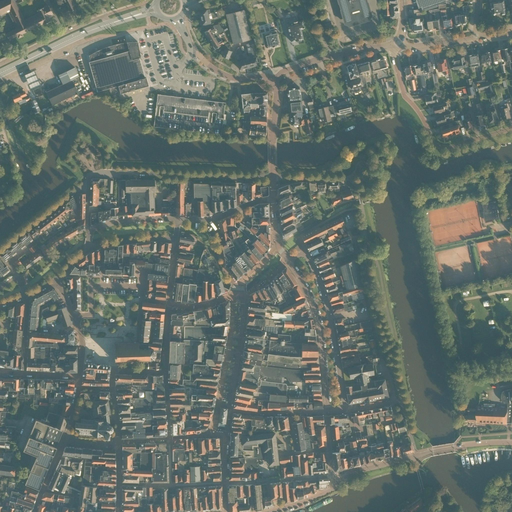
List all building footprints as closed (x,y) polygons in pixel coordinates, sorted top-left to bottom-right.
[(22,1),(21,0),(2,0),(0,1),(0,16),(8,12),(8,14),(9,13),(16,29),(6,34),(9,41),(18,36),(19,38),(23,36),(22,34),(43,24),(44,25),(50,22),(48,17),(53,15),(49,6),(44,8),(43,8),(37,11),(39,14),(24,21),(16,5),(22,1)] [(71,0),(67,0),(66,0),(61,0),(63,3),(65,2),(68,9),(69,11),(70,11),(70,12),(75,9),(73,6),(74,5),(71,0)] [(335,0),(343,25),(344,25),(347,27),(348,27),(369,21),(371,17),(372,17),(366,0),(335,0)] [(410,0),(411,0),(416,0),(419,8),(422,7),(424,11),(438,7),(437,5),(445,2),(446,3),(455,2),(454,0),(410,0)] [(501,14),(502,15),(505,15),(506,13),(504,4),(507,4),(506,0),(504,0),(505,0),(492,3),(492,6),(491,7),(491,9),(493,10),(494,13),(493,13),(495,15),(501,14)] [(399,17),(398,17),(398,13),(399,13),(399,9),(398,9),(398,5),(398,4),(398,5),(397,5),(389,5),(389,4),(387,5),(387,4),(384,4),(385,15),(391,15),(391,17),(392,17),(393,18),(397,18),(397,17),(398,17),(399,17)] [(467,13),(468,8),(468,5),(462,6),(463,11),(454,12),(456,26),(460,25),(462,24),(462,26),(465,25),(465,24),(467,22),(466,14),(467,13)] [(283,16),(278,9),(275,12),(280,19),(283,16)] [(431,10),(434,30),(436,30),(441,29),(439,19),(435,20),(434,12),(437,12),(437,9),(431,10)] [(199,16),(200,19),(216,15),(215,14),(217,14),(216,12),(215,12),(210,14),(209,10),(203,11),(202,10),(198,11),(199,12),(199,13),(198,13),(199,16)] [(244,10),(226,14),(233,44),(251,39),(244,10)] [(418,10),(414,10),(414,14),(416,13),(417,19),(409,20),(410,29),(413,29),(413,31),(415,33),(418,32),(418,33),(421,32),(420,32),(424,31),(424,32),(425,31),(424,29),(424,24),(423,21),(424,21),(423,18),(422,10),(418,10)] [(427,24),(424,24),(424,29),(427,29),(428,31),(432,30),(434,30),(431,10),(429,11),(430,20),(426,21),(427,24)] [(201,22),(200,22),(201,24),(202,24),(202,25),(210,23),(210,19),(216,17),(216,15),(200,19),(201,22)] [(442,20),(444,29),(449,28),(453,28),(452,19),(447,19),(446,16),(442,16),(443,20),(442,20)] [(298,40),(303,39),(301,30),(303,29),(304,27),(303,21),(297,22),(293,23),(287,24),(289,32),(291,42),(296,41),(299,41),(298,40)] [(205,32),(205,33),(206,35),(207,35),(210,40),(218,35),(224,32),(223,31),(222,32),(219,25),(220,25),(219,24),(208,28),(209,28),(209,29),(208,30),(205,32)] [(279,45),(276,30),(270,32),(271,34),(264,35),(267,48),(272,47),(275,47),(274,46),(279,45)] [(218,35),(210,40),(213,46),(214,49),(215,48),(215,49),(224,44),(218,35)] [(90,55),(89,56),(91,62),(90,62),(91,62),(96,81),(99,91),(98,91),(98,92),(118,86),(120,94),(130,91),(130,89),(134,88),(135,90),(148,86),(146,78),(143,79),(137,58),(140,57),(140,58),(141,58),(141,57),(140,57),(137,43),(138,43),(138,42),(137,42),(135,42),(128,43),(128,42),(127,42),(127,43),(122,43),(115,45),(113,45),(107,47),(102,49),(96,52),(90,55)] [(224,48),(225,49),(222,56),(225,57),(225,58),(226,59),(227,58),(228,59),(229,55),(230,56),(232,52),(231,51),(230,44),(226,44),(224,48)] [(252,67),(254,66),(255,66),(256,66),(257,65),(258,65),(257,62),(259,62),(260,61),(259,58),(258,57),(256,58),(256,57),(252,58),(251,56),(253,55),(251,47),(247,48),(249,59),(250,59),(252,67)] [(502,50),(504,61),(511,60),(509,49),(502,50)] [(502,62),(500,50),(497,51),(492,52),(494,62),(498,61),(499,60),(499,62),(502,62)] [(481,55),(482,64),(491,62),(490,53),(489,53),(488,52),(487,52),(486,53),(486,54),(481,55)] [(469,56),(470,65),(471,67),(480,66),(479,63),(478,54),(472,55),(469,56)] [(252,67),(250,59),(249,59),(246,60),(245,57),(243,58),(244,60),(246,68),(248,67),(249,68),(250,68),(251,67),(252,67)] [(453,65),(451,65),(452,69),(454,68),(454,69),(466,67),(468,67),(467,60),(465,60),(464,58),(463,57),(460,57),(460,58),(459,58),(459,59),(454,60),(453,62),(453,64),(453,65)] [(380,59),(377,60),(382,77),(386,76),(385,73),(384,73),(384,69),(385,70),(388,70),(385,60),(385,59),(383,58),(380,59)] [(246,68),(244,60),(238,62),(239,70),(242,69),(243,69),(245,69),(245,68),(246,68)] [(382,77),(377,60),(375,60),(375,61),(370,62),(373,73),(376,73),(376,71),(377,71),(378,75),(377,75),(378,78),(382,77)] [(437,62),(439,72),(439,71),(439,72),(443,71),(442,71),(445,70),(446,77),(449,77),(446,60),(443,60),(443,61),(441,61),(440,61),(438,61),(438,62),(437,62)] [(368,62),(363,63),(368,82),(369,81),(368,78),(370,77),(369,74),(371,74),(370,71),(371,71),(368,62)] [(424,70),(425,78),(429,78),(428,72),(431,72),(431,71),(433,71),(433,67),(431,67),(430,62),(429,62),(426,62),(426,63),(426,64),(424,64),(424,69),(424,70)] [(366,82),(368,82),(363,63),(357,65),(359,74),(363,73),(363,75),(361,75),(362,78),(364,78),(366,83),(366,82)] [(350,79),(358,76),(355,64),(347,67),(348,71),(349,74),(350,79)] [(404,67),(405,77),(411,76),(411,77),(414,77),(412,65),(409,66),(409,67),(404,67)] [(414,75),(416,74),(422,73),(422,75),(421,76),(423,87),(426,86),(422,65),(418,66),(418,65),(417,65),(416,65),(414,65),(413,66),(414,75)] [(72,80),(79,77),(75,67),(58,75),(63,84),(72,80)] [(32,90),(33,90),(40,87),(42,86),(36,72),(26,76),(32,90)] [(358,76),(350,79),(351,82),(349,83),(351,86),(348,87),(348,90),(349,92),(350,95),(352,92),(353,93),(357,92),(359,90),(359,89),(359,86),(363,85),(362,84),(364,84),(363,83),(366,83),(364,78),(362,78),(361,75),(358,76)] [(63,84),(46,92),(52,105),(78,93),(72,80),(63,84)] [(488,88),(489,93),(494,92),(491,82),(479,85),(480,90),(488,88)] [(467,88),(469,96),(475,95),(473,88),(473,86),(467,88)] [(35,95),(36,97),(43,94),(42,92),(40,87),(33,90),(35,94),(35,95)] [(350,111),(351,111),(350,108),(350,107),(349,107),(349,103),(345,104),(343,105),(338,106),(337,105),(335,106),(334,104),(349,101),(348,97),(344,98),(343,95),(345,92),(344,87),(337,88),(331,101),(332,106),(335,116),(335,114),(339,112),(340,114),(346,112),(346,113),(350,112),(350,111)] [(289,101),(301,100),(300,88),(287,89),(289,101)] [(438,102),(437,97),(441,96),(440,91),(436,92),(436,94),(432,94),(433,95),(426,96),(427,99),(427,100),(426,100),(427,102),(427,103),(428,104),(438,102)] [(21,98),(27,95),(25,92),(20,94),(19,94),(12,97),(14,102),(18,100),(19,101),(22,100),(21,98)] [(248,116),(248,115),(249,114),(249,109),(261,109),(261,105),(267,105),(267,93),(249,94),(241,95),(242,105),(240,105),(240,108),(242,108),(243,109),(240,109),(240,112),(239,112),(239,115),(248,116)] [(498,120),(495,108),(498,107),(495,95),(490,96),(492,104),(491,105),(491,107),(490,108),(491,112),(487,113),(488,117),(489,117),(490,123),(495,122),(495,121),(498,120)] [(504,104),(499,106),(500,110),(501,110),(504,119),(507,118),(510,117),(508,110),(510,110),(509,107),(511,106),(510,99),(507,100),(508,104),(504,104)] [(35,113),(40,111),(36,100),(30,102),(35,113)] [(301,100),(289,101),(290,113),(300,112),(302,112),(301,100)] [(477,127),(482,126),(482,125),(484,124),(483,119),(484,118),(481,103),(480,104),(481,104),(481,107),(477,108),(479,116),(475,117),(477,127)] [(445,112),(445,114),(451,112),(450,110),(449,110),(447,104),(434,107),(435,111),(434,111),(435,113),(436,114),(445,112)] [(248,115),(248,116),(250,116),(266,117),(267,105),(261,105),(261,109),(249,109),(249,114),(248,115)] [(327,107),(317,109),(319,118),(322,118),(323,122),(325,122),(329,122),(329,121),(331,120),(329,115),(334,114),(334,116),(335,116),(332,106),(329,107),(330,108),(328,108),(327,107)] [(303,120),(302,113),(301,114),(300,112),(290,113),(291,125),(299,124),(299,126),(305,125),(305,128),(307,134),(313,133),(311,123),(310,118),(303,120)] [(451,112),(445,114),(444,114),(445,116),(436,118),(437,120),(437,121),(437,122),(438,123),(438,124),(444,123),(450,122),(449,118),(452,117),(451,112)] [(464,120),(466,129),(467,129),(468,130),(473,129),(473,128),(474,128),(472,118),(471,118),(470,114),(467,114),(468,119),(464,120)] [(266,117),(250,116),(248,116),(248,117),(250,117),(250,122),(248,122),(250,122),(250,125),(251,125),(266,126),(266,117)] [(452,123),(449,124),(452,135),(453,134),(453,135),(460,133),(460,132),(461,132),(459,125),(460,125),(460,127),(463,126),(462,119),(456,121),(458,125),(453,127),(452,123)] [(250,125),(250,122),(248,122),(243,122),(243,130),(248,130),(248,129),(250,129),(249,134),(256,135),(256,134),(266,135),(266,126),(251,125),(250,125)] [(443,138),(452,135),(449,124),(445,125),(446,128),(447,128),(447,129),(441,131),(442,134),(441,134),(442,137),(443,137),(443,138)] [(122,200),(123,206),(127,206),(128,218),(128,215),(132,215),(132,216),(148,215),(148,217),(157,217),(157,212),(154,213),(152,192),(156,191),(156,183),(156,181),(155,180),(149,180),(130,179),(130,180),(126,181),(125,181),(125,180),(118,181),(118,199),(118,200),(122,200)] [(184,200),(184,192),(184,186),(184,181),(169,181),(169,191),(177,191),(176,206),(176,207),(175,207),(175,216),(184,216),(184,214),(184,200)] [(220,183),(220,182),(216,181),(216,182),(210,182),(211,196),(211,201),(212,212),(212,213),(222,210),(222,211),(226,210),(226,208),(231,207),(231,208),(236,206),(235,183),(220,183)] [(191,197),(191,208),(198,208),(198,202),(203,202),(211,201),(211,196),(210,182),(191,182),(191,184),(191,187),(192,191),(192,195),(192,197),(191,197)] [(335,188),(335,190),(339,190),(339,188),(339,186),(338,182),(327,183),(328,188),(335,188)] [(317,193),(325,192),(325,188),(326,188),(325,183),(316,183),(317,193)] [(290,191),(294,189),(292,184),(288,185),(278,189),(278,195),(285,193),(290,191)] [(492,199),(491,184),(484,184),(484,191),(487,191),(487,199),(492,199)] [(267,186),(260,187),(261,195),(262,196),(262,197),(267,196),(268,195),(268,187),(267,186)] [(341,194),(343,199),(343,201),(353,198),(351,192),(350,189),(340,192),(341,194)] [(290,191),(285,193),(287,196),(279,200),(279,209),(280,209),(295,202),(294,199),(290,191)] [(77,194),(77,203),(85,204),(85,194),(77,194)] [(340,194),(335,196),(330,198),(331,200),(333,205),(343,201),(340,194)] [(203,202),(203,215),(206,214),(207,216),(212,216),(212,213),(212,212),(211,201),(203,202)] [(495,201),(482,204),(483,208),(484,208),(484,209),(483,210),(486,222),(495,220),(494,219),(496,219),(496,220),(499,219),(495,201)] [(76,203),(76,211),(80,211),(80,214),(85,214),(85,204),(77,203),(76,203)] [(269,234),(270,234),(269,230),(269,225),(269,217),(269,203),(267,203),(266,203),(258,204),(249,208),(251,213),(252,225),(258,225),(259,228),(258,228),(257,230),(269,234)] [(60,209),(64,214),(66,217),(68,215),(67,214),(68,213),(67,212),(70,210),(66,204),(60,209)] [(292,212),(296,210),(293,204),(280,211),(279,211),(280,217),(281,217),(292,211),(292,212)] [(111,209),(105,209),(104,206),(98,207),(98,210),(98,211),(98,212),(90,212),(89,220),(90,226),(111,219),(111,209)] [(127,206),(123,206),(122,206),(122,209),(118,210),(118,208),(117,208),(118,215),(117,215),(118,219),(122,218),(128,218),(127,206)] [(168,216),(175,216),(175,207),(176,207),(176,206),(173,206),(173,207),(168,207),(168,216)] [(282,231),(282,232),(295,224),(299,222),(298,220),(302,218),(300,214),(303,213),(300,207),(296,210),(292,212),(293,214),(295,213),(297,217),(281,225),(282,231)] [(80,214),(80,211),(76,211),(71,211),(72,215),(76,215),(76,220),(84,219),(85,214),(80,214)] [(63,220),(57,212),(53,215),(57,220),(59,219),(61,221),(63,220)] [(293,214),(292,212),(281,217),(280,217),(281,224),(283,223),(295,217),(293,214)] [(53,223),(57,220),(53,215),(49,218),(53,223)] [(341,217),(340,218),(320,228),(319,227),(301,236),(305,245),(307,244),(321,237),(324,236),(324,237),(327,236),(328,238),(329,240),(338,236),(335,230),(343,226),(345,225),(341,217)] [(49,218),(45,221),(50,228),(50,227),(51,229),(53,228),(51,225),(53,223),(49,218)] [(217,222),(219,232),(223,232),(228,230),(227,226),(227,224),(227,218),(226,218),(217,222)] [(75,227),(78,233),(85,229),(84,229),(85,228),(85,220),(84,220),(78,223),(79,225),(75,227)] [(52,229),(50,228),(45,221),(41,224),(45,229),(47,228),(50,231),(52,229)] [(295,224),(282,232),(283,238),(290,234),(293,233),(297,230),(298,230),(297,228),(301,225),(300,224),(299,222),(295,224)] [(243,233),(249,239),(252,243),(252,244),(263,256),(263,257),(264,256),(267,252),(267,251),(257,239),(258,238),(255,234),(254,234),(250,229),(247,227),(242,224),(240,223),(237,228),(239,229),(243,233)] [(257,231),(257,230),(258,228),(252,227),(248,225),(243,223),(242,224),(247,227),(250,229),(254,234),(255,234),(258,238),(269,248),(270,241),(261,233),(257,231)] [(35,228),(39,233),(40,234),(43,231),(46,236),(49,234),(45,229),(41,224),(35,228)] [(73,236),(78,233),(75,227),(72,229),(71,227),(69,228),(73,236)] [(67,239),(73,236),(69,228),(66,229),(68,232),(64,234),(67,239)] [(35,229),(29,233),(33,238),(34,239),(35,239),(36,239),(38,237),(40,239),(43,237),(40,234),(39,233),(35,229)] [(221,243),(227,241),(230,240),(227,231),(228,230),(223,232),(219,232),(221,243)] [(270,234),(269,234),(257,230),(257,231),(261,233),(270,241),(270,234)] [(67,239),(64,234),(63,231),(60,233),(61,236),(57,238),(56,235),(53,237),(58,244),(62,242),(67,239)] [(27,233),(24,236),(29,243),(33,240),(27,233)] [(24,236),(19,240),(24,247),(29,243),(24,236)] [(179,242),(191,244),(193,245),(194,239),(185,237),(183,237),(180,236),(179,242)] [(50,243),(45,246),(49,252),(58,244),(53,237),(48,241),(50,243)] [(257,239),(267,251),(268,251),(267,251),(269,248),(258,238),(257,239)] [(320,238),(308,245),(306,245),(309,251),(318,247),(323,244),(320,238)] [(252,253),(259,261),(263,256),(252,244),(252,243),(249,239),(245,241),(248,245),(247,246),(250,250),(252,253)] [(19,240),(14,244),(20,251),(24,247),(19,240)] [(231,252),(236,249),(230,240),(227,241),(221,243),(222,249),(228,247),(231,252)] [(151,241),(141,242),(142,246),(142,247),(142,248),(143,248),(143,251),(150,251),(150,249),(150,248),(151,241)] [(248,245),(245,241),(240,245),(241,247),(244,252),(247,256),(255,265),(258,262),(259,261),(252,253),(250,250),(247,246),(248,245)] [(189,250),(191,244),(179,242),(178,249),(186,250),(189,250)] [(14,244),(10,247),(15,254),(20,251),(14,244)] [(49,252),(45,246),(45,245),(42,247),(41,246),(39,248),(45,255),(49,252)] [(104,269),(104,275),(105,275),(116,275),(121,276),(121,270),(122,270),(123,245),(117,246),(115,246),(114,251),(113,251),(114,248),(113,248),(106,249),(104,249),(104,268),(104,269)] [(10,258),(15,254),(10,247),(5,251),(10,258)] [(228,247),(222,249),(225,262),(230,260),(229,260),(226,253),(230,252),(231,252),(228,247)] [(309,251),(312,257),(314,256),(324,251),(327,250),(326,249),(325,249),(324,248),(319,250),(318,247),(309,251)] [(214,281),(214,283),(214,297),(225,292),(223,288),(221,279),(218,271),(212,258),(211,256),(210,255),(207,248),(203,250),(200,260),(199,266),(198,269),(206,270),(210,273),(212,280),(214,281)] [(30,256),(35,262),(44,256),(39,250),(30,256)] [(10,258),(5,251),(0,255),(6,262),(10,258)] [(236,261),(234,259),(234,258),(233,256),(230,252),(226,253),(229,260),(230,260),(232,264),(239,274),(241,276),(245,272),(236,261)] [(247,256),(244,252),(239,256),(250,269),(255,265),(247,256)] [(317,263),(327,258),(334,255),(336,254),(337,254),(336,252),(328,255),(326,252),(314,257),(312,258),(315,263),(317,263)] [(88,261),(89,260),(89,254),(86,256),(82,259),(80,260),(76,263),(79,267),(89,261),(88,261)] [(178,254),(177,260),(185,262),(191,263),(193,257),(178,254)] [(334,255),(327,258),(317,263),(315,264),(318,269),(320,268),(329,264),(328,261),(329,260),(329,261),(335,258),(337,257),(336,254),(334,255)] [(239,256),(239,255),(234,258),(234,259),(236,261),(245,272),(250,269),(239,256)] [(35,262),(30,256),(22,263),(26,269),(35,262)] [(0,271),(3,276),(10,270),(6,266),(5,267),(0,259),(0,271)] [(344,282),(341,282),(343,290),(338,292),(330,294),(328,295),(330,301),(346,296),(351,295),(352,301),(365,299),(362,285),(356,259),(355,260),(340,266),(344,282)] [(133,260),(129,260),(129,265),(129,266),(125,266),(124,266),(123,274),(123,276),(134,276),(135,260),(133,260)] [(183,269),(185,262),(177,260),(176,266),(182,267),(181,269),(183,269)] [(332,270),(335,269),(334,266),(330,268),(329,264),(318,269),(320,274),(331,270),(332,270)] [(86,269),(86,275),(94,275),(94,270),(95,270),(95,269),(96,269),(96,268),(94,268),(94,265),(92,265),(89,265),(89,269),(86,269)] [(239,274),(232,265),(227,268),(231,273),(236,280),(240,276),(239,274)] [(80,275),(86,275),(86,269),(80,269),(79,269),(74,266),(69,273),(69,274),(80,275)] [(181,269),(182,267),(176,266),(175,276),(179,277),(182,278),(183,269),(181,269)] [(286,267),(282,272),(292,287),(297,284),(295,279),(290,272),(288,270),(286,267)] [(196,284),(197,276),(198,270),(184,268),(183,269),(182,278),(179,277),(175,276),(174,283),(183,284),(185,285),(188,285),(189,285),(189,284),(193,284),(196,285),(196,284)] [(208,284),(214,283),(214,281),(212,280),(210,273),(206,270),(198,269),(198,270),(197,276),(198,276),(198,278),(201,279),(200,281),(202,281),(208,282),(208,284)] [(336,270),(335,269),(332,270),(331,270),(320,275),(323,281),(325,280),(335,276),(333,271),(336,270)] [(290,297),(291,300),(293,303),(296,301),(294,296),(296,295),(292,287),(282,272),(277,276),(287,290),(287,292),(288,292),(290,297)] [(21,275),(24,285),(29,282),(25,273),(21,275)] [(147,279),(149,279),(165,281),(167,282),(167,281),(168,276),(166,275),(154,274),(148,273),(147,279)] [(287,290),(277,276),(273,280),(281,294),(287,290)] [(341,282),(340,280),(333,283),(331,279),(325,281),(323,282),(325,287),(327,286),(335,284),(338,283),(341,282)] [(281,294),(273,280),(268,284),(276,298),(279,303),(285,300),(281,294)] [(183,284),(174,283),(172,301),(173,301),(179,301),(180,296),(181,296),(183,284)] [(179,301),(181,301),(181,302),(187,302),(187,300),(188,285),(185,285),(183,284),(181,296),(180,296),(179,301)] [(189,284),(189,285),(187,300),(187,302),(194,302),(195,297),(196,285),(193,284),(189,284)] [(276,298),(268,284),(264,288),(269,298),(271,301),(272,303),(273,305),(279,303),(276,298)] [(296,295),(294,296),(296,301),(302,298),(304,297),(297,284),(292,287),(296,295)] [(330,293),(338,290),(337,288),(336,284),(328,287),(326,288),(328,294),(330,293)] [(30,305),(28,329),(37,329),(39,305),(51,298),(53,301),(61,297),(55,289),(51,288),(36,297),(36,298),(31,300),(31,305),(30,305)] [(259,291),(259,292),(263,299),(263,302),(263,303),(263,305),(266,305),(266,302),(267,302),(266,300),(269,298),(264,288),(259,291)] [(255,292),(258,299),(259,299),(261,299),(262,302),(263,302),(263,299),(259,292),(259,291),(255,292)] [(346,296),(330,301),(332,307),(343,304),(346,303),(348,303),(346,296)] [(299,310),(305,309),(309,307),(305,298),(303,299),(292,305),(294,310),(295,311),(295,312),(299,310)] [(222,314),(221,314),(221,315),(220,315),(220,319),(229,317),(229,303),(228,303),(227,302),(222,303),(222,314)] [(259,304),(249,303),(248,310),(266,311),(277,313),(278,307),(281,307),(279,303),(273,305),(272,303),(267,302),(266,302),(266,305),(263,305),(259,304)] [(145,312),(148,312),(152,313),(161,314),(162,311),(163,311),(164,305),(144,303),(143,309),(145,309),(145,312)] [(343,304),(332,307),(333,311),(333,313),(344,310),(344,311),(349,310),(349,307),(347,308),(346,303),(343,304)] [(17,305),(16,316),(24,317),(24,306),(25,304),(17,304),(17,305)] [(295,311),(294,310),(292,305),(283,309),(282,314),(284,314),(288,314),(295,311)] [(60,317),(63,327),(72,324),(66,307),(50,312),(49,309),(48,307),(46,308),(45,308),(44,309),(42,310),(42,311),(42,313),(42,315),(42,316),(42,317),(45,316),(47,322),(60,317)] [(312,317),(309,308),(309,307),(305,309),(299,310),(301,317),(305,315),(306,318),(310,318),(312,317)] [(193,311),(194,318),(195,321),(206,319),(206,317),(204,310),(193,311)] [(287,314),(284,314),(282,314),(277,313),(266,311),(248,310),(247,316),(264,318),(268,318),(282,319),(282,320),(284,320),(284,327),(294,327),(294,321),(293,321),(293,315),(287,314)] [(143,320),(147,320),(163,322),(164,314),(161,314),(152,313),(148,312),(145,312),(143,312),(142,319),(143,320)] [(206,317),(206,319),(195,321),(193,322),(193,327),(205,326),(209,326),(228,325),(229,318),(217,319),(217,316),(216,315),(212,316),(206,317)] [(23,327),(24,317),(16,316),(15,323),(15,326),(23,327)] [(171,317),(170,326),(172,326),(176,326),(180,326),(183,326),(193,327),(193,322),(183,321),(183,319),(183,317),(177,317),(171,317)] [(276,327),(277,326),(284,327),(284,320),(282,320),(282,319),(268,318),(268,320),(254,318),(249,317),(247,317),(247,323),(247,324),(262,326),(276,327)] [(335,320),(336,326),(343,325),(342,320),(345,320),(345,318),(337,320),(336,319),(335,320)] [(162,339),(163,322),(147,320),(143,320),(142,319),(140,341),(145,341),(146,341),(146,343),(148,343),(152,343),(153,338),(162,339)] [(307,320),(305,321),(305,329),(315,329),(313,319),(311,320),(307,320)] [(368,321),(359,323),(360,329),(370,327),(372,327),(370,321),(368,321)] [(270,334),(270,333),(276,334),(277,326),(276,327),(262,326),(247,324),(246,330),(248,330),(261,332),(264,333),(270,334)] [(205,334),(211,334),(212,334),(227,335),(228,325),(209,326),(205,326),(205,334)] [(347,325),(338,327),(336,328),(337,333),(339,333),(345,332),(345,328),(348,328),(347,325)] [(184,340),(205,341),(207,340),(210,341),(211,334),(205,334),(205,326),(193,327),(183,326),(180,326),(180,330),(180,341),(181,340),(184,340)] [(33,332),(33,331),(27,330),(26,347),(27,347),(40,347),(45,347),(50,347),(56,347),(56,354),(57,354),(57,353),(65,354),(65,347),(65,346),(64,336),(47,334),(40,333),(33,332)] [(64,330),(64,336),(65,346),(73,346),(74,346),(74,345),(74,340),(74,335),(73,330),(74,330),(64,330)] [(170,333),(170,341),(180,341),(180,330),(176,330),(176,333),(170,333)] [(339,340),(354,337),(356,337),(355,334),(354,330),(348,331),(339,333),(337,334),(338,340),(339,340)] [(266,340),(269,340),(277,341),(287,341),(290,341),(290,340),(290,335),(289,335),(278,334),(276,334),(270,333),(270,334),(264,333),(246,331),(245,337),(264,339),(265,339),(266,339),(266,340)] [(263,346),(264,346),(265,339),(264,339),(245,337),(245,344),(263,347),(263,346)] [(339,347),(349,345),(353,344),(352,340),(355,339),(354,337),(339,340),(338,340),(339,347)] [(287,341),(277,341),(269,340),(266,340),(266,339),(265,339),(264,346),(263,346),(263,347),(245,344),(244,350),(246,350),(263,353),(266,354),(288,356),(289,343),(287,343),(287,341)] [(193,363),(193,364),(199,365),(199,363),(201,363),(201,358),(203,358),(204,354),(203,354),(203,343),(205,343),(205,341),(184,340),(181,340),(180,341),(170,341),(169,345),(169,362),(183,363),(184,345),(192,345),(192,343),(194,343),(193,360),(190,360),(190,363),(193,363)] [(212,359),(213,353),(214,345),(220,346),(221,341),(210,341),(207,340),(205,341),(205,343),(205,344),(204,351),(207,352),(207,359),(212,359)] [(144,360),(146,360),(150,360),(150,361),(150,360),(154,359),(155,356),(156,356),(156,353),(156,352),(155,352),(154,350),(154,349),(153,349),(150,349),(150,348),(148,349),(148,348),(148,343),(146,343),(146,341),(145,341),(140,341),(139,341),(139,343),(137,343),(137,342),(136,342),(136,343),(130,343),(130,342),(130,343),(124,343),(123,343),(122,343),(117,343),(116,343),(114,343),(115,348),(115,350),(115,354),(115,357),(115,362),(116,362),(116,361),(118,361),(125,360),(125,361),(125,360),(130,360),(130,361),(130,360),(134,360),(135,361),(135,360),(140,360),(140,361),(140,360),(144,360)] [(0,365),(1,366),(4,366),(7,367),(7,356),(8,351),(9,342),(7,342),(6,351),(0,350),(0,365)] [(301,344),(289,343),(288,356),(291,357),(301,357),(318,357),(317,344),(301,343),(301,344)] [(214,345),(213,353),(223,354),(224,346),(220,346),(214,345)] [(350,349),(349,345),(339,347),(340,354),(358,350),(358,347),(350,349)] [(20,355),(20,358),(23,358),(21,346),(16,346),(14,346),(13,351),(14,353),(14,354),(20,355)] [(65,346),(65,347),(65,354),(75,353),(77,354),(77,347),(73,347),(73,346),(65,346)] [(40,359),(40,347),(27,347),(27,358),(40,359)] [(45,360),(45,347),(40,347),(40,359),(41,363),(41,364),(40,371),(50,372),(50,364),(45,364),(45,360)] [(57,353),(57,354),(56,354),(56,347),(50,347),(50,359),(53,359),(56,360),(56,357),(57,357),(57,359),(59,359),(63,360),(63,359),(77,359),(77,357),(77,354),(75,353),(65,354),(57,353)] [(261,366),(263,366),(279,368),(287,369),(293,370),(299,370),(302,370),(312,370),(312,363),(302,363),(301,357),(291,357),(288,356),(266,354),(263,353),(246,351),(244,350),(243,356),(262,360),(261,366)] [(354,357),(354,360),(359,359),(359,358),(363,357),(363,355),(359,356),(358,354),(353,355),(353,352),(358,351),(358,350),(340,354),(341,360),(354,357)] [(207,359),(207,352),(204,351),(204,354),(203,358),(201,358),(201,363),(201,365),(208,365),(211,365),(211,366),(220,367),(222,360),(212,359),(207,359)] [(243,356),(242,363),(261,366),(262,360),(243,356)] [(343,360),(342,361),(343,367),(347,366),(353,365),(353,366),(360,364),(359,359),(354,360),(354,357),(354,358),(343,360)] [(59,365),(59,359),(57,359),(56,360),(56,363),(55,363),(55,365),(55,372),(64,372),(66,372),(66,365),(59,365)] [(77,372),(77,359),(63,359),(63,360),(59,359),(59,365),(66,365),(66,372),(77,372)] [(150,360),(146,360),(144,360),(143,364),(148,364),(148,369),(159,369),(159,362),(154,362),(154,359),(150,360),(150,361),(150,360)] [(95,371),(103,372),(109,372),(110,366),(85,363),(83,370),(95,371)] [(168,372),(168,378),(180,379),(182,379),(182,377),(180,377),(181,364),(169,363),(169,364),(169,370),(168,370),(168,372)] [(241,370),(261,374),(263,366),(261,366),(242,363),(241,370)] [(360,364),(353,366),(353,365),(347,366),(350,379),(353,378),(353,379),(353,378),(355,378),(356,380),(355,380),(355,381),(356,381),(357,384),(360,383),(360,385),(361,390),(352,391),(346,392),(346,394),(347,394),(348,404),(349,404),(355,403),(356,403),(362,402),(362,403),(368,401),(368,402),(369,401),(375,400),(375,399),(381,398),(382,398),(388,397),(389,397),(385,380),(374,381),(375,387),(367,389),(366,384),(366,382),(369,381),(368,379),(369,378),(368,378),(368,376),(370,375),(370,376),(371,376),(371,375),(374,375),(372,363),(369,364),(368,364),(366,364),(366,363),(360,364)] [(195,388),(196,380),(195,380),(195,374),(210,376),(211,369),(210,369),(207,369),(208,365),(201,365),(199,365),(193,364),(193,366),(192,374),(190,374),(189,380),(185,379),(183,379),(182,385),(195,389),(195,388)] [(279,368),(263,366),(261,374),(267,376),(271,377),(281,377),(286,377),(290,384),(292,384),(292,382),(303,382),(303,377),(302,377),(302,370),(299,370),(293,370),(287,369),(279,368)] [(83,370),(82,378),(89,379),(94,380),(95,371),(83,370)] [(269,382),(281,383),(281,377),(271,377),(267,376),(261,374),(241,370),(238,382),(260,386),(261,380),(269,382)] [(115,374),(115,381),(129,382),(129,383),(130,384),(130,385),(131,385),(132,382),(131,382),(131,375),(130,375),(115,374)] [(139,382),(147,382),(147,375),(131,375),(131,382),(132,382),(131,385),(131,386),(132,386),(137,386),(138,386),(139,382)] [(9,391),(13,391),(14,379),(3,379),(2,390),(9,391)] [(28,379),(27,388),(25,388),(25,391),(24,391),(24,393),(20,393),(20,395),(17,395),(16,397),(16,399),(25,399),(25,398),(25,397),(30,397),(30,394),(34,394),(34,388),(34,380),(28,379)] [(27,388),(28,379),(24,379),(24,384),(23,384),(23,388),(24,388),(24,390),(19,390),(18,390),(17,390),(17,392),(17,395),(20,395),(20,393),(24,393),(24,391),(25,391),(25,388),(27,388)] [(45,397),(49,397),(54,398),(54,392),(51,392),(51,388),(51,386),(53,387),(53,386),(53,380),(51,380),(46,380),(46,386),(45,397)] [(60,382),(60,380),(53,380),(53,386),(53,387),(51,386),(51,388),(51,392),(54,392),(59,392),(59,386),(60,382)] [(217,389),(218,382),(198,380),(198,387),(206,388),(215,388),(217,389)] [(238,382),(237,388),(269,394),(289,396),(289,395),(295,395),(295,388),(295,386),(287,386),(286,384),(281,383),(269,382),(261,380),(260,386),(238,382)] [(184,395),(189,395),(189,394),(193,395),(193,391),(188,391),(185,391),(185,393),(184,392),(184,389),(175,389),(175,385),(169,384),(169,389),(170,395),(172,395),(184,395)] [(67,387),(59,386),(59,392),(54,392),(54,398),(72,399),(74,387),(67,387)] [(289,396),(269,394),(237,388),(236,394),(263,400),(263,399),(268,399),(268,400),(280,401),(287,401),(289,402),(289,396)] [(511,389),(503,391),(502,393),(501,396),(501,398),(501,400),(503,402),(504,404),(507,404),(507,408),(506,423),(511,423),(511,389)] [(190,405),(190,406),(202,406),(213,407),(213,405),(214,405),(215,395),(196,395),(194,395),(193,395),(189,394),(189,395),(189,400),(189,405),(190,405)] [(268,399),(263,399),(263,400),(236,394),(235,401),(247,403),(261,406),(262,406),(261,410),(267,410),(268,410),(277,410),(280,410),(280,408),(280,401),(268,400),(268,399)] [(97,407),(98,415),(109,414),(111,414),(110,409),(109,409),(108,399),(96,401),(97,408),(97,407)] [(190,406),(190,405),(189,405),(182,405),(182,400),(172,400),(170,400),(170,406),(173,406),(182,406),(182,407),(184,407),(184,408),(184,409),(185,409),(190,409),(190,406)] [(247,403),(235,401),(233,408),(246,410),(246,409),(250,410),(257,411),(257,408),(260,408),(260,406),(262,406),(261,406),(247,403)] [(118,406),(119,414),(134,413),(136,412),(142,412),(153,411),(153,412),(154,411),(154,405),(154,404),(152,404),(152,402),(151,402),(141,403),(141,402),(134,402),(134,405),(130,406),(120,406),(118,406)] [(3,404),(0,403),(0,409),(2,410),(2,411),(8,411),(8,408),(3,407),(3,404)] [(60,415),(67,417),(70,405),(57,404),(56,414),(60,415)] [(476,423),(506,424),(506,423),(507,408),(495,408),(495,404),(484,404),(484,407),(476,407),(476,409),(467,408),(467,416),(465,416),(465,421),(476,422),(476,423)] [(198,418),(199,412),(201,413),(212,413),(213,407),(202,406),(190,406),(190,409),(190,413),(191,413),(191,415),(191,416),(191,418),(198,418)] [(391,406),(383,408),(385,415),(390,414),(392,414),(392,412),(391,406)] [(218,426),(225,427),(227,408),(226,408),(225,408),(224,408),(223,408),(222,408),(221,408),(220,407),(218,426)] [(377,417),(385,415),(383,408),(376,409),(377,417)] [(119,414),(120,420),(122,420),(122,422),(125,422),(142,421),(146,421),(146,419),(153,418),(153,412),(153,411),(142,412),(136,412),(134,413),(119,414)] [(359,420),(361,420),(361,421),(363,420),(363,419),(367,419),(365,411),(358,412),(359,420)] [(60,415),(56,414),(48,412),(45,422),(56,427),(63,430),(67,417),(60,415)] [(353,423),(358,422),(361,421),(361,420),(359,420),(358,412),(350,414),(353,423)] [(78,432),(79,432),(79,433),(79,434),(80,434),(84,434),(84,435),(84,434),(88,435),(89,435),(93,435),(93,436),(94,436),(96,436),(97,436),(98,436),(100,436),(101,437),(101,436),(104,436),(104,437),(105,437),(108,437),(109,437),(109,436),(110,435),(110,434),(109,433),(111,432),(111,433),(112,432),(113,431),(113,430),(113,428),(112,426),(110,425),(109,414),(98,415),(98,417),(93,417),(93,420),(81,419),(80,419),(80,422),(76,422),(76,421),(75,421),(75,430),(76,430),(78,430),(78,431),(78,432)] [(266,432),(265,417),(263,417),(249,416),(249,420),(249,421),(250,421),(250,432),(256,432),(263,432),(266,432)] [(274,426),(273,417),(265,417),(266,432),(270,431),(275,430),(274,426)] [(290,428),(289,429),(287,417),(279,417),(280,422),(281,428),(281,430),(286,429),(287,436),(291,435),(290,428)] [(36,419),(23,450),(37,455),(25,484),(39,489),(56,447),(53,446),(59,430),(63,432),(63,430),(36,419)] [(143,428),(145,428),(145,433),(146,433),(153,432),(157,432),(156,428),(156,420),(142,421),(143,428)] [(185,421),(185,420),(179,421),(178,421),(178,422),(177,422),(177,433),(177,434),(181,434),(181,429),(184,429),(184,424),(186,424),(185,421)] [(232,423),(232,428),(245,429),(249,429),(249,427),(249,421),(249,420),(244,420),(244,423),(245,423),(244,426),(242,425),(242,424),(232,423)] [(120,422),(121,429),(135,429),(143,428),(142,421),(125,422),(122,422),(120,422)] [(309,439),(309,435),(308,429),(303,430),(302,430),(301,425),(301,423),(297,423),(297,422),(293,423),(293,424),(292,424),(296,451),(311,448),(310,443),(309,439)] [(397,424),(398,430),(405,429),(404,422),(397,424)] [(208,426),(209,424),(199,425),(200,432),(203,431),(206,430),(208,426)] [(6,434),(13,435),(16,431),(17,427),(6,426),(6,428),(0,427),(0,433),(6,434)] [(317,436),(326,435),(325,429),(325,426),(316,427),(316,429),(314,430),(314,432),(315,432),(316,437),(317,436)] [(157,432),(153,432),(153,436),(165,436),(166,434),(166,427),(156,428),(157,432)] [(132,433),(133,437),(146,437),(146,433),(145,433),(145,428),(143,428),(135,429),(135,433),(132,433)] [(135,429),(121,429),(121,434),(121,438),(133,437),(132,433),(135,433),(135,429)] [(0,440),(10,441),(10,442),(13,442),(15,443),(15,441),(18,432),(16,431),(13,435),(6,434),(0,433),(0,440)] [(268,451),(268,454),(269,465),(278,464),(275,432),(243,436),(243,433),(241,433),(231,433),(230,456),(232,456),(237,456),(241,456),(241,458),(244,457),(253,457),(257,456),(257,459),(264,460),(262,442),(264,442),(264,451),(268,451)] [(327,446),(326,435),(317,436),(318,441),(314,441),(314,443),(318,443),(318,445),(318,447),(327,446)] [(205,450),(205,438),(198,438),(198,444),(197,445),(198,452),(198,455),(205,454),(205,450)] [(158,452),(158,447),(155,448),(155,443),(155,442),(150,442),(150,443),(145,444),(145,448),(145,451),(145,452),(158,452)] [(155,448),(158,447),(158,452),(165,451),(167,451),(167,449),(167,444),(166,444),(165,443),(165,442),(155,443),(155,448)] [(379,458),(378,456),(375,445),(375,443),(371,444),(371,446),(368,447),(367,447),(368,451),(369,452),(372,451),(373,453),(373,455),(374,454),(376,461),(379,460),(379,458)] [(382,444),(375,445),(378,456),(379,458),(379,460),(385,459),(382,443),(383,443),(382,443),(382,444)] [(401,445),(403,455),(413,452),(411,443),(409,444),(407,444),(408,447),(404,448),(403,444),(401,445)] [(334,471),(341,469),(340,459),(339,452),(338,446),(336,446),(337,449),(336,449),(337,452),(332,453),(334,471)] [(85,449),(65,447),(62,454),(74,456),(85,457),(91,458),(92,454),(102,455),(102,450),(85,449)] [(393,447),(393,448),(394,457),(401,455),(400,453),(402,453),(401,447),(399,447),(393,447)] [(212,449),(205,450),(205,454),(198,455),(198,452),(193,452),(194,454),(195,458),(202,457),(202,456),(209,456),(212,456),(212,452),(216,451),(219,451),(219,450),(212,451),(212,449)] [(172,450),(172,463),(177,463),(177,462),(179,462),(179,461),(189,461),(189,453),(185,453),(184,450),(172,450)] [(353,465),(352,458),(352,457),(349,457),(348,451),(345,451),(345,452),(348,468),(354,467),(353,465)] [(151,482),(169,482),(167,452),(165,452),(161,452),(158,452),(145,452),(140,452),(122,453),(122,469),(151,470),(151,482)] [(296,457),(296,466),(292,467),(293,476),(302,475),(300,460),(300,457),(300,455),(295,455),(296,457)] [(77,494),(77,493),(78,490),(67,485),(72,475),(74,476),(74,475),(80,476),(83,459),(62,456),(61,462),(61,463),(59,465),(58,465),(48,487),(54,489),(54,488),(64,492),(65,489),(68,490),(68,492),(77,494)] [(195,462),(200,462),(200,465),(208,465),(208,466),(209,466),(209,459),(209,456),(202,456),(202,457),(195,458),(192,458),(192,462),(195,462)] [(253,457),(244,457),(244,463),(244,469),(244,473),(250,473),(257,473),(257,463),(257,457),(253,457)] [(97,467),(97,466),(102,466),(104,466),(105,466),(115,467),(115,461),(85,459),(85,462),(91,463),(94,463),(93,467),(97,467)] [(177,463),(178,468),(178,472),(183,472),(183,474),(189,474),(189,469),(184,470),(184,464),(189,464),(189,463),(189,462),(189,461),(179,461),(179,462),(177,462),(177,463)] [(201,481),(200,470),(200,466),(200,465),(200,462),(195,462),(195,466),(189,467),(189,469),(189,474),(189,482),(201,481)] [(308,474),(313,474),(313,469),(313,467),(316,467),(315,463),(312,463),(312,465),(307,465),(308,474)] [(317,469),(318,474),(328,473),(327,463),(321,463),(321,465),(320,465),(320,469),(317,469)] [(0,474),(14,476),(19,477),(20,468),(19,468),(19,467),(15,465),(15,466),(0,464),(0,474)] [(207,469),(207,470),(207,475),(213,474),(214,474),(218,473),(221,473),(220,465),(214,465),(214,466),(214,468),(207,469)] [(92,484),(92,485),(95,485),(95,484),(97,484),(99,484),(99,479),(102,480),(102,475),(100,475),(101,471),(101,470),(103,471),(104,466),(102,466),(97,466),(97,467),(93,467),(85,466),(84,474),(82,482),(92,484)] [(151,482),(151,470),(122,469),(122,470),(122,475),(123,475),(147,475),(147,482),(151,482)] [(296,489),(295,481),(293,482),(293,484),(292,484),(292,486),(293,486),(293,488),(289,488),(289,500),(290,500),(290,502),(297,500),(296,492),(296,489)] [(8,488),(6,488),(5,493),(5,496),(4,502),(4,504),(3,504),(2,509),(1,511),(7,511),(8,510),(9,507),(9,502),(10,499),(11,491),(13,491),(14,489),(15,483),(9,482),(8,487),(8,488)] [(270,485),(271,497),(271,498),(272,498),(278,498),(276,483),(269,483),(270,485)] [(80,506),(85,507),(84,511),(96,511),(97,509),(97,502),(95,502),(96,498),(97,489),(96,489),(97,485),(95,485),(92,485),(82,484),(81,485),(79,502),(80,502),(79,504),(80,505),(80,506)] [(260,484),(253,485),(253,487),(254,495),(255,508),(255,510),(262,509),(262,507),(261,488),(261,487),(260,486),(260,484)] [(122,485),(122,491),(138,492),(138,499),(146,499),(146,495),(146,487),(142,486),(138,486),(122,485)] [(228,501),(237,501),(236,499),(236,485),(232,485),(229,485),(228,486),(227,486),(227,487),(227,489),(227,490),(228,501)] [(243,485),(236,485),(236,499),(245,498),(245,488),(243,488),(243,487),(243,485)] [(253,487),(253,485),(245,485),(245,488),(245,498),(245,504),(246,504),(246,506),(250,506),(250,496),(254,495),(253,487)] [(215,486),(207,487),(209,509),(217,509),(215,486)] [(26,493),(36,497),(38,492),(26,487),(24,492),(26,493)] [(192,509),(191,488),(191,487),(182,488),(183,490),(184,508),(184,510),(192,509)] [(196,487),(191,488),(192,509),(198,509),(198,500),(202,499),(201,487),(196,487)] [(8,510),(7,511),(14,511),(15,508),(19,509),(20,504),(16,502),(18,497),(21,498),(24,492),(14,489),(13,491),(11,491),(10,499),(9,502),(9,507),(8,510)] [(99,493),(99,489),(97,489),(96,498),(98,498),(98,499),(115,499),(115,494),(99,493)] [(303,495),(304,498),(312,494),(311,490),(310,489),(307,489),(307,491),(303,491),(303,495)] [(138,499),(138,492),(122,491),(122,499),(138,500),(138,499)] [(34,503),(36,497),(26,493),(24,492),(21,498),(34,503)] [(53,499),(54,494),(45,492),(41,499),(41,500),(47,501),(47,500),(50,501),(52,501),(53,499)] [(16,502),(20,504),(32,508),(34,503),(21,498),(18,497),(16,502)] [(271,498),(271,497),(262,498),(262,507),(263,509),(274,506),(273,504),(272,498),(271,498)] [(420,497),(415,501),(420,508),(424,505),(423,504),(424,503),(420,497)] [(237,501),(228,501),(228,511),(237,511),(237,506),(246,506),(246,504),(245,504),(245,498),(236,499),(237,501)] [(55,511),(56,511),(57,504),(57,502),(55,501),(54,508),(54,509),(51,509),(50,511),(49,511),(55,511)] [(416,511),(420,508),(415,501),(411,504),(416,511)] [(68,511),(69,504),(63,503),(63,505),(63,507),(61,511),(68,511)]
